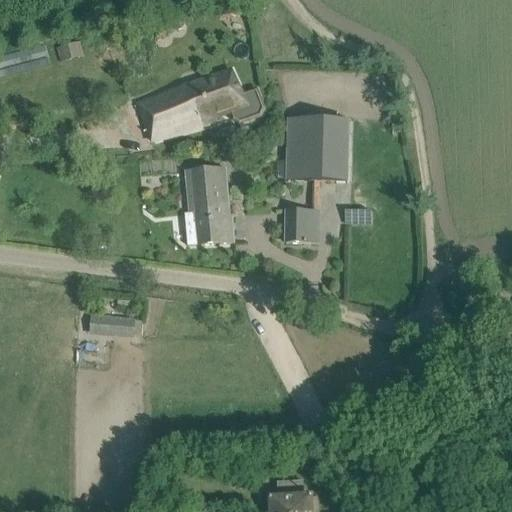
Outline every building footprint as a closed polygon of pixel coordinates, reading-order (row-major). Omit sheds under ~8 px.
[(0,71),(49,68),(48,49),(0,51),(0,71)] [(243,97),(231,72),(138,106),(146,131),(149,130),(152,143),(165,139),(166,140),(167,140),(167,139),(206,127),(205,127),(218,123),(216,119),(231,114),(234,120),(241,124),(260,116),(263,110),(256,92),(243,97)] [(288,182),(308,182),(335,183),(337,123),(289,122),(288,182)] [(218,171),(186,173),(190,215),(185,216),(188,247),(233,245),(232,219),(229,219),(225,170),(219,171),(219,169),(217,169),(218,171)] [(319,245),(320,212),(287,212),(286,245),(319,245)] [(90,333),(134,337),(142,337),(143,323),(92,319),(90,333)] [(278,484),(278,501),(272,502),(272,511),(310,511),(310,500),(304,500),(303,483),(278,484)]
